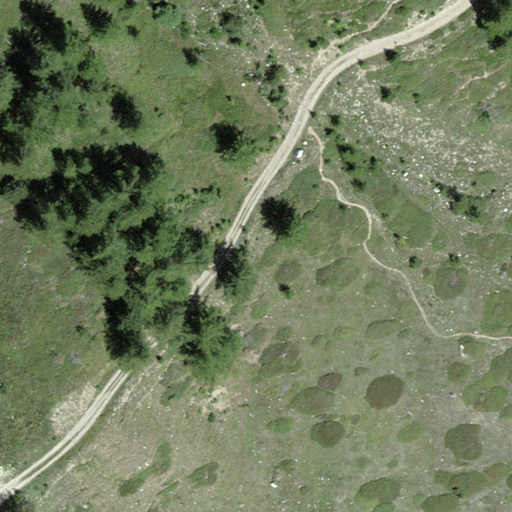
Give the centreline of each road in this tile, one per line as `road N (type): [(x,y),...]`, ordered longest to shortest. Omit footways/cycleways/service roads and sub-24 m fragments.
road 1 (track): [(0,497),(71,441),(201,285),(301,118)]
road 2 (track): [(312,95),(334,66),(418,32),(469,0)]
